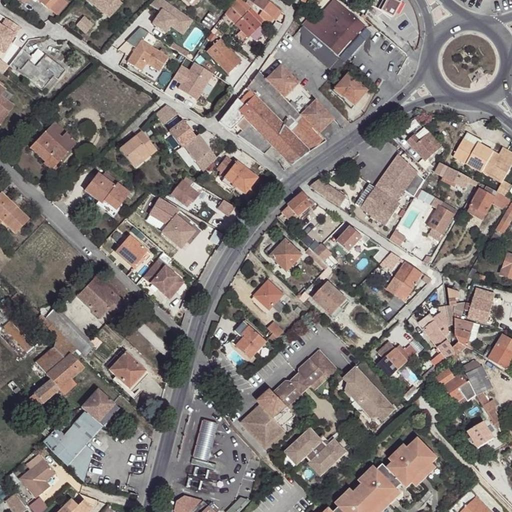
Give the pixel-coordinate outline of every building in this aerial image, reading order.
[(36,0),(37,0),(49,11),(50,10),(57,0),(36,0)] [(67,3),(63,0),(57,0),(50,10),(56,16),(67,3)] [(87,0),(108,18),(122,3),(118,0),(87,0)] [(193,20),(163,0),(155,0),(150,5),(160,13),(153,24),(166,33),(171,26),(183,35),(193,20)] [(248,38),(261,25),(248,13),(251,9),(250,8),(245,3),(242,0),(235,0),(224,14),(241,30),(247,37),(248,38)] [(262,11),(271,18),(278,10),(265,0),(247,0),(245,3),(250,8),(253,4),(262,11)] [(366,28),(334,0),(333,0),(315,22),(310,18),(303,26),(339,58),(366,28)] [(402,1),(399,0),(374,0),(371,6),(393,17),(402,1)] [(281,12),(278,10),(271,18),(262,11),(258,15),(268,25),(273,20),(275,21),(281,12)] [(202,24),(209,29),(217,19),(210,13),(202,24)] [(75,26),(85,34),(93,24),(83,16),(75,26)] [(339,58),(303,26),(293,37),(334,73),(340,67),(344,62),(339,58)] [(148,33),(139,28),(125,43),(136,49),(128,63),(141,71),(146,64),(160,72),(168,58),(142,43),(148,33)] [(247,37),(241,30),(237,34),(242,40),(247,37)] [(32,32),(29,38),(36,42),(39,36),(32,32)] [(242,62),(220,39),(206,52),(209,55),(228,75),(242,62)] [(189,53),(177,46),(174,50),(186,58),(189,53)] [(19,73),(42,91),(53,77),(58,80),(65,71),(38,50),(32,57),(22,49),(9,66),(18,74),(19,73)] [(206,52),(205,51),(197,59),(201,64),(209,55),(206,52)] [(344,62),(340,67),(344,70),(348,65),(344,62)] [(189,71),(181,66),(173,78),(181,84),(179,89),(197,100),(213,74),(195,63),(189,71)] [(298,83),(280,65),(266,80),(283,98),(298,83)] [(325,141),(318,134),(300,115),(283,98),(266,80),(259,72),(246,89),(308,153),(325,141)] [(367,90),(348,73),(334,88),(354,106),(367,90)] [(53,77),(42,91),(47,95),(58,80),(53,77)] [(313,103),(303,93),(305,91),(298,83),(283,98),(300,115),(313,103)] [(0,123),(1,124),(14,106),(1,97),(6,89),(0,84),(0,123)] [(237,135),(264,154),(271,147),(290,166),(308,153),(246,89),(245,89),(237,99),(233,104),(218,122),(231,131),(234,128),(239,133),(237,135)] [(333,119),(315,101),(313,103),(300,115),(318,134),(333,119)] [(166,106),(155,115),(164,125),(177,114),(166,106)] [(183,121),(169,132),(181,148),(183,146),(195,137),(183,121)] [(48,161),(54,167),(77,143),(66,133),(60,140),(57,138),(64,131),(54,122),(30,149),(46,163),(48,161)] [(415,136),(421,141),(430,133),(425,127),(415,136)] [(148,152),(150,155),(156,150),(142,132),(119,150),(132,165),(148,152)] [(426,161),(427,161),(440,149),(443,147),(430,133),(421,141),(415,136),(408,142),(423,159),(426,161)] [(480,140),(467,133),(464,140),(476,147),(478,143),(480,140)] [(195,137),(183,146),(196,162),(210,151),(198,135),(195,137)] [(478,143),(476,147),(464,140),(453,158),(481,173),(482,173),(494,152),(478,143)] [(210,151),(196,162),(203,172),(216,158),(210,151)] [(132,165),(134,168),(150,155),(148,152),(132,165)] [(502,184),(511,165),(511,162),(499,155),(494,152),(482,173),(502,184)] [(499,155),(511,162),(511,158),(501,152),(499,155)] [(244,194),(257,178),(236,162),(235,164),(226,157),(216,169),(226,176),(224,178),(244,194)] [(429,174),(431,171),(434,167),(427,161),(426,161),(423,159),(419,163),(429,174)] [(46,163),(52,169),(54,167),(48,161),(46,163)] [(476,187),(478,183),(440,164),(435,173),(443,178),(457,185),(465,189),(468,183),(476,187)] [(104,202),(116,211),(129,193),(120,186),(117,184),(118,182),(105,173),(102,177),(98,174),(85,191),(102,205),(104,202)] [(187,199),(191,202),(203,188),(193,182),(185,177),(182,182),(181,181),(170,194),(172,195),(183,204),(187,199)] [(441,182),(455,189),(457,185),(443,178),(441,182)] [(339,207),(346,198),(320,180),(310,188),(339,207)] [(505,197),(511,185),(504,181),(497,193),(505,197)] [(370,185),(356,205),(361,209),(376,189),(370,185)] [(497,193),(486,187),(484,192),(480,190),(470,207),(485,215),(492,204),(497,193)] [(376,189),(361,209),(363,210),(367,213),(386,226),(400,206),(376,189)] [(29,220),(16,208),(14,210),(11,207),(13,205),(1,193),(0,193),(0,219),(2,222),(15,234),(29,220)] [(303,193),(288,206),(282,213),(291,223),(298,217),(313,204),(303,193)] [(505,197),(497,193),(492,204),(505,211),(511,201),(505,197)] [(424,199),(439,207),(440,206),(442,202),(427,194),(424,199)] [(194,232),(175,216),(179,211),(159,198),(149,214),(168,226),(161,233),(180,249),(194,232)] [(187,199),(183,204),(187,207),(191,202),(187,199)] [(414,200),(408,209),(412,211),(417,202),(414,200)] [(228,217),(235,208),(223,201),(217,209),(228,217)] [(496,231),(497,232),(503,235),(511,219),(511,203),(511,204),(496,231)] [(440,206),(439,207),(428,227),(432,230),(429,235),(437,240),(441,235),(442,236),(455,215),(440,206)] [(485,215),(470,207),(467,213),(482,221),(485,215)] [(352,227),(337,242),(349,253),(361,239),(366,243),(370,239),(352,227)] [(300,239),(309,248),(314,242),(305,234),(300,239)] [(143,259),(141,257),(147,251),(129,236),(115,253),(134,270),(143,259)] [(287,272),(302,256),(286,240),(271,257),(287,272)] [(324,262),(331,254),(321,245),(313,252),(324,262)] [(325,271),(329,267),(324,262),(313,252),(309,248),(306,252),(325,271)] [(392,272),(400,259),(392,253),(382,262),(385,266),(392,272)] [(511,256),(508,255),(501,275),(511,278),(511,256)] [(157,261),(146,273),(154,280),(150,284),(169,300),(183,283),(157,261)] [(413,289),(423,274),(406,262),(396,277),(413,289)] [(146,273),(143,278),(150,284),(154,280),(146,273)] [(475,274),(473,281),(483,283),(484,277),(475,274)] [(425,275),(423,280),(429,284),(432,280),(425,275)] [(108,310),(102,304),(107,300),(118,311),(124,304),(96,277),(77,297),(99,318),(108,310)] [(391,283),(408,295),(413,289),(396,277),(391,283)] [(268,281),(254,296),(256,299),(267,309),(269,311),(283,295),(268,281)] [(473,282),(471,291),(481,294),(484,285),(473,282)] [(331,315),(346,299),(328,283),(313,299),(331,315)] [(458,299),(459,292),(448,289),(450,306),(447,306),(449,318),(449,321),(450,326),(454,325),(454,314),(458,316),(462,316),(465,304),(457,305),(456,299),(458,299)] [(64,337),(46,318),(29,303),(29,304),(17,293),(13,298),(58,344),(64,337)] [(469,312),(468,318),(487,324),(492,304),(485,302),(487,297),(476,294),(475,299),(473,299),(471,305),(467,304),(465,311),(469,312)] [(253,302),(265,312),(267,309),(256,299),(253,302)] [(107,300),(102,304),(108,310),(114,315),(118,311),(107,300)] [(2,308),(37,345),(42,339),(7,302),(2,308)] [(446,305),(438,307),(439,311),(441,314),(434,319),(435,321),(423,329),(441,353),(430,362),(437,370),(447,361),(452,356),(455,352),(453,348),(447,340),(452,338),(450,333),(449,333),(448,327),(450,326),(449,321),(447,307),(446,305)] [(46,318),(64,337),(80,354),(87,346),(90,342),(62,313),(56,306),(46,318)] [(418,323),(423,329),(435,321),(434,319),(430,315),(418,323)] [(468,342),(473,323),(463,321),(455,319),(455,336),(459,343),(467,347),(472,350),(474,344),(468,342)] [(3,328),(28,353),(33,347),(9,322),(3,328)] [(235,331),(241,337),(249,327),(244,322),(235,331)] [(278,338),(283,332),(273,322),(267,328),(278,338)] [(473,323),(468,342),(474,344),(480,325),(473,323)] [(251,360),(266,342),(249,327),(241,337),(234,345),(251,360)] [(506,370),(509,364),(511,360),(511,341),(503,336),(493,354),(489,361),(506,370)] [(45,355),(56,366),(70,354),(83,368),(89,363),(84,358),(80,354),(64,337),(58,344),(45,355)] [(411,359),(404,351),(400,346),(396,349),(389,342),(378,353),(384,360),(377,365),(389,379),(407,363),(411,359)] [(455,352),(457,357),(467,347),(459,343),(453,348),(455,352)] [(87,346),(80,354),(84,358),(91,350),(87,346)] [(404,351),(411,359),(416,354),(409,346),(404,351)] [(115,355),(119,359),(125,352),(121,349),(115,355)] [(299,375),(311,387),(323,375),(327,379),(337,370),(319,351),(299,370),(299,375)] [(483,357),(489,361),(493,354),(486,351),(483,357)] [(146,372),(125,352),(119,359),(115,363),(108,370),(129,390),(146,372)] [(26,401),(34,411),(58,390),(70,380),(83,368),(70,354),(56,366),(46,376),(51,381),(26,401)] [(45,355),(36,364),(46,376),(56,366),(45,355)] [(105,366),(108,370),(115,363),(111,360),(105,366)] [(462,367),(476,395),(482,393),(492,388),(482,366),(475,360),(462,367)] [(376,389),(356,368),(350,374),(352,376),(345,383),(347,385),(360,399),(363,401),(376,389)] [(468,402),(475,396),(466,375),(463,377),(460,373),(454,377),(449,369),(436,378),(442,387),(445,385),(450,392),(457,402),(464,397),(468,402)] [(426,382),(432,375),(428,371),(422,378),(426,382)] [(350,374),(343,380),(345,383),(352,376),(350,374)] [(299,375),(290,382),(302,395),(311,387),(299,375)] [(311,387),(314,391),(327,379),(323,375),(311,387)] [(70,380),(58,390),(62,395),(74,385),(70,380)] [(261,406),(242,424),(266,450),(286,432),(282,428),(295,416),(291,412),(288,408),(302,395),(290,382),(286,382),(273,393),(271,391),(258,402),(261,406)] [(360,399),(347,385),(345,391),(352,398),(356,403),(360,399)] [(440,389),(445,396),(450,392),(445,385),(440,389)] [(414,386),(403,397),(408,402),(418,391),(414,386)] [(87,413),(102,427),(119,408),(97,389),(81,407),(87,413)] [(395,410),(376,389),(363,401),(365,404),(378,418),(380,420),(387,414),(389,416),(395,410)] [(483,406),(489,403),(482,393),(476,395),(480,402),(483,406)] [(302,395),(288,408),(291,412),(306,399),(302,395)] [(457,402),(461,407),(468,402),(464,397),(457,402)] [(356,403),(352,406),(355,409),(363,401),(360,399),(356,403)] [(495,425),(501,421),(493,408),(497,406),(493,400),(489,403),(483,406),(487,412),(486,412),(495,425)] [(363,401),(355,409),(358,411),(361,408),(365,404),(363,401)] [(378,418),(365,404),(361,408),(365,412),(372,419),(378,418)] [(84,482),(93,452),(85,445),(102,427),(87,413),(86,414),(84,413),(64,436),(55,428),(42,443),(84,482)] [(387,414),(380,420),(382,423),(389,416),(387,414)] [(218,424),(204,420),(194,459),(209,463),(218,424)] [(501,421),(495,425),(500,432),(506,428),(501,421)] [(484,422),(467,433),(477,449),(494,439),(484,422)] [(311,430),(289,450),(301,463),(305,459),(310,464),(312,462),(324,475),(346,455),(340,449),(337,452),(331,445),(327,448),(322,443),(319,446),(313,440),(316,437),(311,430)] [(320,440),(316,437),(313,440),(319,446),(322,443),(320,440)] [(323,437),(320,440),(322,443),(327,448),(331,445),(323,437)] [(374,511),(387,499),(391,503),(395,499),(391,496),(396,491),(402,485),(406,489),(412,484),(416,479),(420,484),(426,478),(422,474),(432,464),(437,459),(419,441),(409,451),(393,466),(388,471),(384,466),(377,472),(362,487),(353,495),(338,510),(335,511),(329,511),(328,510),(325,511),(374,511)] [(331,445),(337,452),(340,449),(334,442),(331,445)] [(409,451),(405,447),(390,461),(393,466),(409,451)] [(301,463),(289,450),(285,454),(297,467),(301,463)] [(39,454),(26,465),(30,470),(43,459),(39,454)] [(19,479),(35,499),(50,487),(46,482),(55,474),(43,459),(30,470),(19,479)] [(220,467),(193,460),(192,465),(219,472),(220,467)] [(310,464),(308,466),(319,479),(324,475),(312,462),(310,464)] [(432,464),(422,474),(426,478),(436,468),(432,464)] [(359,483),(362,487),(377,472),(374,469),(359,483)] [(416,479),(412,484),(416,488),(420,484),(416,479)] [(490,511),(469,490),(450,508),(453,511),(490,511)] [(350,491),(334,506),(338,510),(353,495),(350,491)] [(396,491),(391,496),(395,499),(399,495),(396,491)] [(5,501),(13,511),(24,511),(28,509),(15,494),(5,501)] [(239,511),(251,502),(241,498),(226,511),(239,511)] [(58,511),(89,511),(91,510),(86,505),(84,506),(81,509),(77,506),(71,499),(58,511)] [(387,499),(374,511),(381,511),(391,503),(387,499)] [(218,511),(220,511),(212,503),(209,506),(204,501),(195,501),(189,507),(193,510),(190,511),(218,511)] [(28,505),(33,511),(37,511),(31,503),(28,505)]
